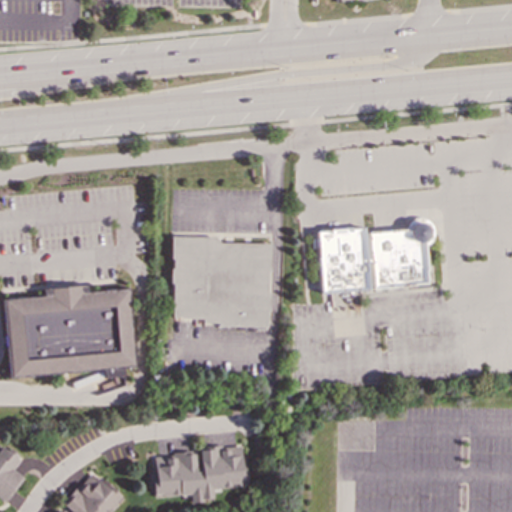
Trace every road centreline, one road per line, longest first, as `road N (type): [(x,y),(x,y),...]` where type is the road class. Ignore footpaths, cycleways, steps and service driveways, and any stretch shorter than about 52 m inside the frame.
road 1 (primary): [(511,29),(0,77)]
road 2 (primary): [(0,124),(511,78)]
road 3 (primary): [(115,114),(200,88),(412,60),(424,37)]
road 4 (residential): [(30,511),(73,466),(128,437),(249,426)]
road 5 (primary): [(126,66),(0,93)]
